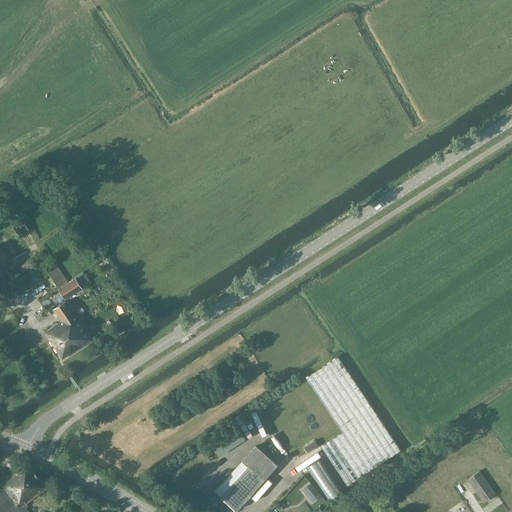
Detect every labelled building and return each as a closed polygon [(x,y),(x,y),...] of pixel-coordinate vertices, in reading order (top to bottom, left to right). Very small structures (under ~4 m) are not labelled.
[(58,288),(68,282),(57,265),(47,271),(58,288)] [(68,282),(58,288),(65,299),(82,288),(75,277),(68,282)] [(60,322),(58,323),(63,331),(64,331),(68,337),(73,333),(82,347),(92,340),(91,338),(67,301),(53,309),(60,322)] [(63,331),(58,323),(44,332),(49,340),(50,339),(51,342),(50,342),(62,360),(82,347),(73,333),(68,337),(64,331),(63,331)] [(342,432),(320,446),(347,485),(400,450),(400,449),(338,356),(305,377),(342,432)] [(308,450),(317,443),(314,439),(305,445),(308,450)] [(237,511),(277,465),(256,446),(243,461),(249,467),(221,497),(237,511)] [(0,511),(29,511),(25,506),(48,488),(26,461),(1,481),(1,482),(0,483),(3,487),(0,489),(0,511)] [(335,489),(331,481),(325,484),(318,469),(314,472),(325,494),(335,489)] [(479,471),(467,480),(483,502),(496,494),(479,471)] [(311,483),(302,489),(312,502),(321,495),(311,483)] [(424,511),(434,511),(461,493),(454,484),(421,507),(424,511)] [(465,501),(448,511),(465,511),(470,509),(465,501)]
